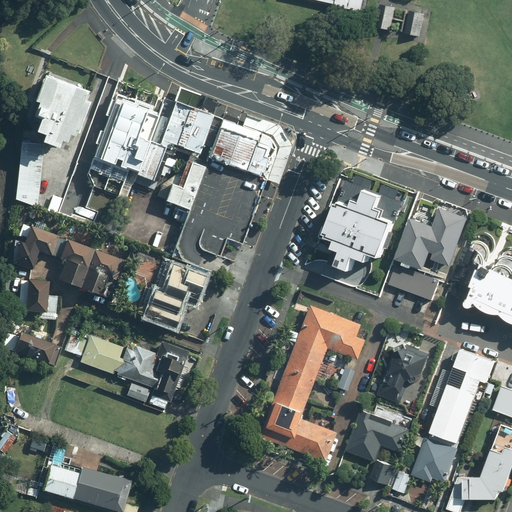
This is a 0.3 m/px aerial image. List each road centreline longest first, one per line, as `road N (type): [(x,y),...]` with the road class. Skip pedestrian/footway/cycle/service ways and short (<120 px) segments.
road 1 (residential): [(320,122),(192,459)]
road 2 (primary): [(106,0),(168,61),(320,122)]
road 3 (primary): [(320,122),(511,190)]
road 4 (residential): [(192,459),(338,511)]
